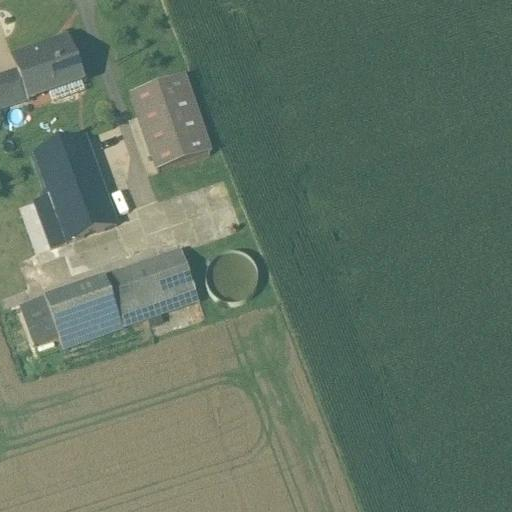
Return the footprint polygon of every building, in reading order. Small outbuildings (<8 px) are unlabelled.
[(25,102),(25,104),(80,84),(64,41),(10,61),(14,75),(25,102)] [(0,111),(25,102),(14,75),(0,79),(0,111)] [(208,156),(181,80),(128,98),(155,174),(208,156)] [(45,200),(61,194),(57,183),(76,176),(82,191),(98,185),(82,139),(30,158),(45,200)] [(98,185),(82,191),(76,176),(57,183),(61,194),(45,200),(4,216),(8,226),(3,228),(17,265),(115,228),(98,185)] [(20,309),(34,347),(57,338),(62,352),(198,302),(179,251),(20,309)] [(230,254),(222,255),(213,260),(208,266),(204,277),(206,290),(214,301),(225,306),(239,305),(246,301),(252,295),(256,285),(256,275),(251,264),(246,259),(237,255),(230,254)]
